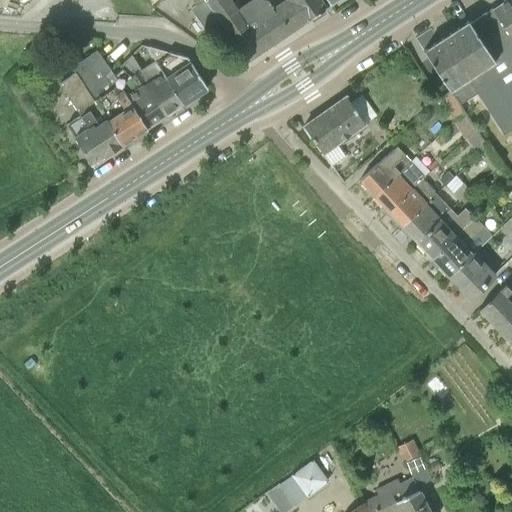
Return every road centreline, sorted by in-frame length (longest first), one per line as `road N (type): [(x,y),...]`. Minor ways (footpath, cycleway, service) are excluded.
road 1 (residential): [(511,369),(293,140)]
road 2 (primary): [(0,266),(243,110)]
road 3 (residential): [(243,110),(219,72),(181,43),(48,25)]
road 4 (primary): [(243,110),(416,0)]
